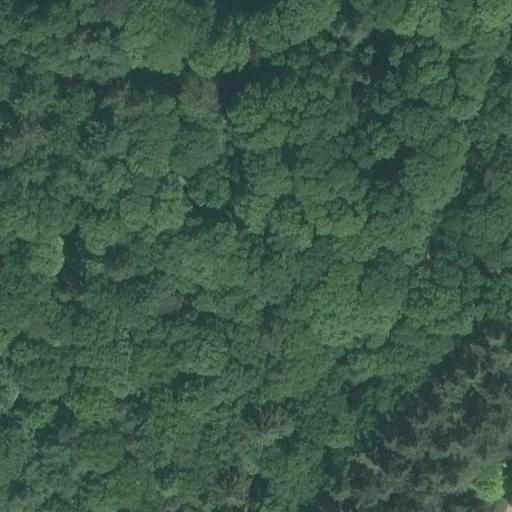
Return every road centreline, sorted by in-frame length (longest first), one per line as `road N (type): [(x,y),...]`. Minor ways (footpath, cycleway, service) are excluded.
road 1 (track): [(260,511),(429,315),(511,199)]
road 2 (track): [(462,0),(352,269),(386,364)]
